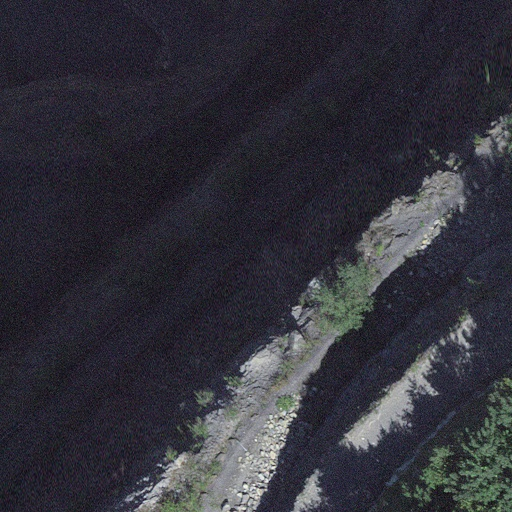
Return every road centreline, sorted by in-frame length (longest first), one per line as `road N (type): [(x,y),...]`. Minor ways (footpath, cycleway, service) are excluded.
road 1 (track): [(0,464),(60,419),(422,0)]
road 2 (track): [(242,511),(365,336),(511,180)]
